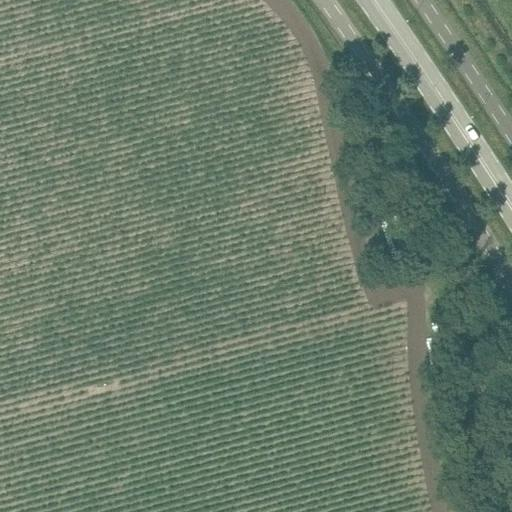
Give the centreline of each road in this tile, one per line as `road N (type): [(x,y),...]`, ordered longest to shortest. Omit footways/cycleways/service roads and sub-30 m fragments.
road 1 (unclassified): [(511,283),(320,0)]
road 2 (primary): [(511,210),(370,0)]
road 3 (unclassified): [(511,135),(421,0)]
